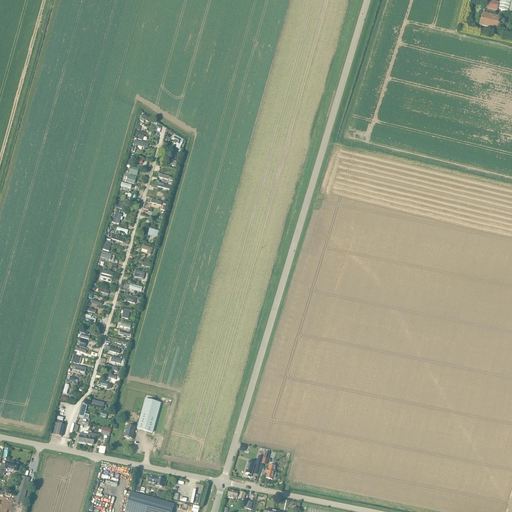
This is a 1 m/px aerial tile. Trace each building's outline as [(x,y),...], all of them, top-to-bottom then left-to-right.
[(508,11),(510,0),(500,0),(498,9),(508,11)] [(487,1),(485,8),(486,9),(485,10),(496,12),(496,11),(497,11),(498,3),(487,1)] [(497,29),(500,17),(483,14),(480,26),(497,29)] [(137,130),(135,135),(138,136),(137,139),(143,141),(145,133),(137,130)] [(174,135),(172,138),(178,141),(175,147),(179,149),(184,140),(174,135)] [(133,140),(130,151),(134,152),(136,145),(148,148),(149,144),(133,140)] [(173,159),(171,165),(177,167),(180,158),(176,156),(177,152),(173,151),(170,159),(173,159)] [(130,167),(128,174),(136,177),(138,169),(130,167)] [(128,175),(126,182),(134,185),(136,177),(128,175)] [(121,183),(120,189),(129,192),(131,185),(121,183)] [(117,200),(115,207),(122,209),(123,204),(127,205),(128,203),(117,200)] [(116,212),(112,222),(120,224),(123,215),(116,212)] [(150,229),(148,235),(157,238),(159,231),(150,229)] [(111,245),(104,243),(102,250),(109,252),(111,245)] [(148,251),(147,254),(150,255),(153,249),(143,246),(142,249),(148,251)] [(102,252),(100,258),(110,260),(112,255),(102,252)] [(143,280),(145,274),(135,271),(134,277),(143,280)] [(88,333),(79,331),(78,337),(89,340),(90,337),(87,336),(88,333)] [(87,341),(81,339),(79,347),(85,349),(87,341)] [(80,358),(72,356),(71,362),(79,365),(80,358)] [(152,433),(160,404),(145,400),(137,429),(152,433)] [(82,403),(78,417),(84,419),(87,406),(88,404),(87,404),(82,403)] [(61,437),(64,426),(65,423),(58,421),(55,420),(54,423),(51,435),(61,437)] [(132,439),(135,429),(127,427),(124,437),(126,438),(127,439),(129,439),(132,439)] [(88,438),(88,434),(80,433),(80,436),(78,443),(86,444),(88,438)] [(88,438),(86,444),(93,446),(94,440),(99,440),(100,435),(89,433),(88,434),(88,438)] [(262,465),(267,466),(270,454),(265,453),(262,465)] [(17,472),(18,464),(7,462),(6,465),(1,464),(0,466),(0,474),(4,475),(5,469),(17,472)] [(250,478),(253,468),(254,464),(249,462),(248,466),(245,474),(248,475),(247,477),(250,478)] [(274,473),(275,467),(269,465),(268,470),(267,470),(266,474),(267,474),(266,478),(272,480),(272,478),(275,479),(276,474),(274,473)] [(149,476),(148,481),(149,481),(155,483),(154,486),(162,488),(164,479),(149,476)] [(240,493),(229,491),(227,497),(236,499),(237,499),(243,500),(245,494),(240,493)] [(171,511),(174,505),(134,494),(131,493),(125,511),(171,511)]
